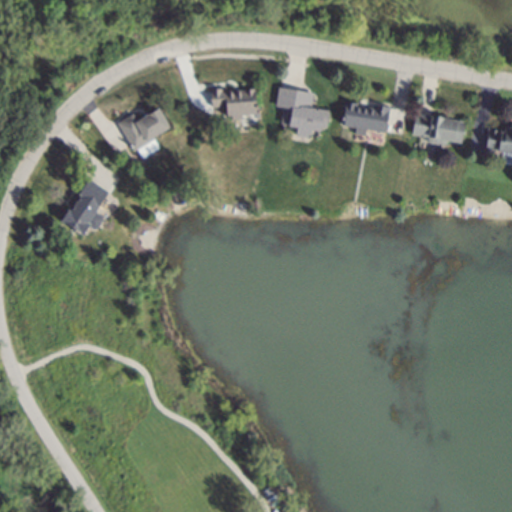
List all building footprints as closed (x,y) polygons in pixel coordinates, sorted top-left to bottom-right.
[(228,118),(227,110),(221,111),(220,101),(208,103),(206,85),(222,83),(222,89),(250,85),(253,111),(238,113),(239,116),(228,118)] [(307,133),(291,130),(293,121),(278,118),(281,103),(272,102),(276,83),(309,89),(306,102),(326,106),(323,122),(316,121),(315,127),(308,126),(307,133)] [(362,131),(352,130),(352,124),(340,122),(343,99),(371,103),(371,101),(387,103),(384,128),(363,125),(362,131)] [(130,146),(114,120),(128,111),(132,118),(153,106),(165,125),(130,146)] [(453,138),(407,131),(411,108),(457,116),(453,138)] [(511,148),(480,143),(484,124),(500,127),(501,122),(511,124),(511,148)] [(86,176),(107,189),(97,205),(101,207),(86,231),(62,217),(86,176)]
